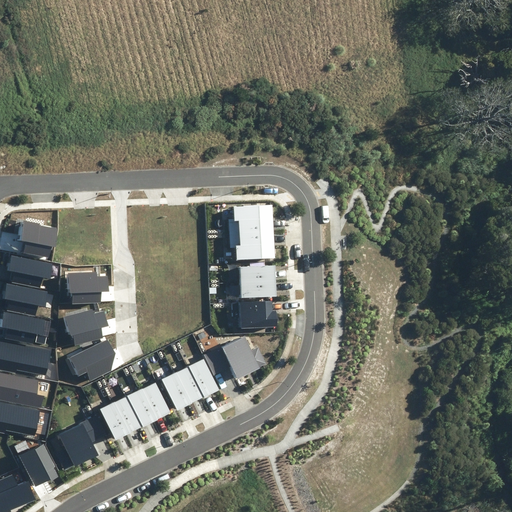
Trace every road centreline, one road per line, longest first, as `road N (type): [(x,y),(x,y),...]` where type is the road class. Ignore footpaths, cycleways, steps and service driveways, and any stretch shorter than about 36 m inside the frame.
road 1 (residential): [(63,511),(256,416),(289,389),(313,333),(311,214)]
road 2 (residential): [(0,184),(268,175),(293,182),(311,214)]
